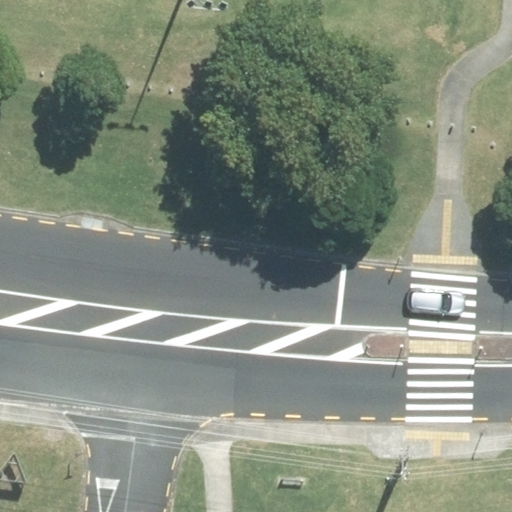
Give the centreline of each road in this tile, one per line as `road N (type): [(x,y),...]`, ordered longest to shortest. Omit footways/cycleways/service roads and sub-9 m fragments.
road 1 (secondary): [(511,348),(142,337)]
road 2 (secondary): [(0,284),(142,337)]
road 3 (secondary): [(142,337),(0,336)]
